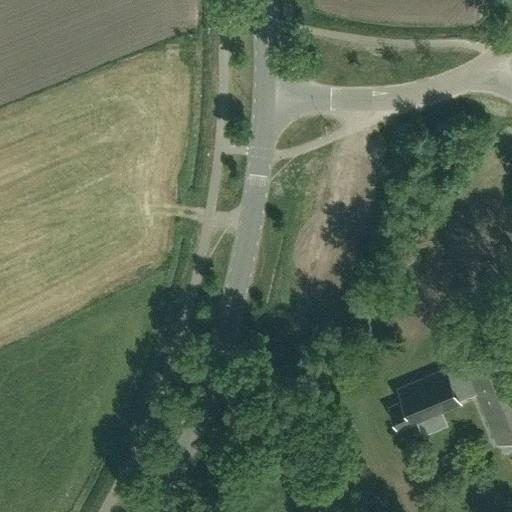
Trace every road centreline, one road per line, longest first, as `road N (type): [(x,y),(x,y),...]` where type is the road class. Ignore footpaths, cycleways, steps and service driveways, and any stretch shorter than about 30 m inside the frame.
road 1 (secondary): [(152,511),(189,436),(232,308),(248,243),(264,98)]
road 2 (tertiary): [(264,98),(423,95),(496,62)]
